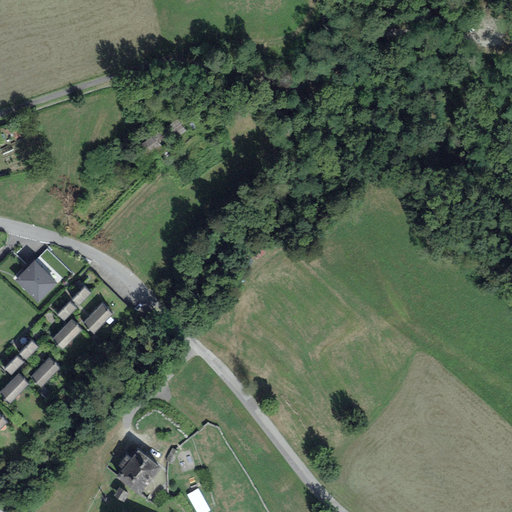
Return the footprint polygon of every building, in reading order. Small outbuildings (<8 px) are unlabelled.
[(159,145),(153,136),(141,145),(148,153),(159,145)] [(51,272),(37,258),(15,280),(38,303),(58,284),(49,275),(51,272)] [(69,296),(79,306),(91,294),(81,284),(69,296)] [(64,321),(76,309),(66,299),(54,311),(64,321)] [(102,303),(82,324),(94,335),(113,314),(102,303)] [(71,319),(52,339),(62,350),(82,330),(71,319)] [(16,350),(26,360),(38,348),(29,338),(16,350)] [(11,374),(23,362),(13,352),(1,364),(11,374)] [(49,358),(30,377),(41,387),(59,368),(49,358)] [(17,374),(0,392),(0,393),(11,403),(29,384),(17,374)] [(140,494),(161,467),(138,449),(131,459),(126,455),(118,465),(125,470),(119,478),(140,494)] [(129,494),(119,488),(114,495),(123,502),(129,494)]
